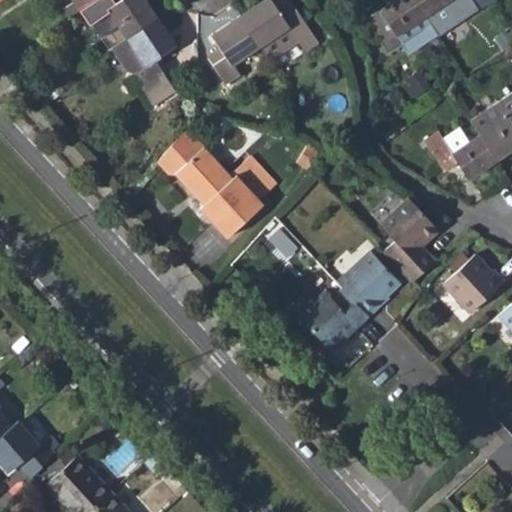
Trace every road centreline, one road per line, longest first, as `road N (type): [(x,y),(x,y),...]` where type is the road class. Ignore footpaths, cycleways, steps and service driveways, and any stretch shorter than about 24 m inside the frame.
road 1 (tertiary): [(355,511),(0,121)]
road 2 (tertiary): [(0,229),(266,511)]
road 3 (residential): [(373,511),(485,425),(511,455)]
